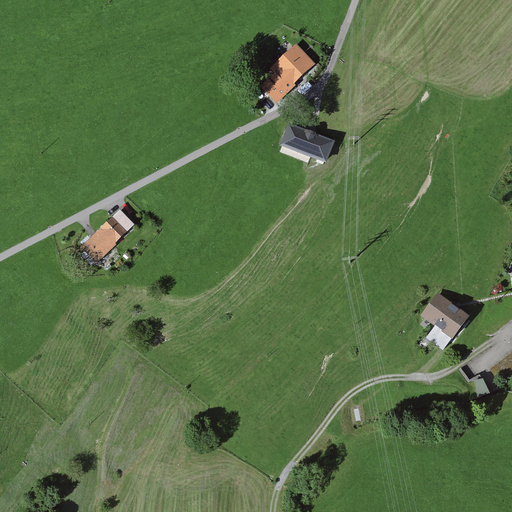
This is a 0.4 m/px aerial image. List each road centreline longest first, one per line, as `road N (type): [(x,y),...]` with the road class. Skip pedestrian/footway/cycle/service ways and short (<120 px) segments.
road 1 (unclassified): [(355,0),(327,77),(304,99),(0,257)]
road 2 (unclassified): [(511,329),(454,371),(392,378),(350,396),(290,471),(276,511)]
